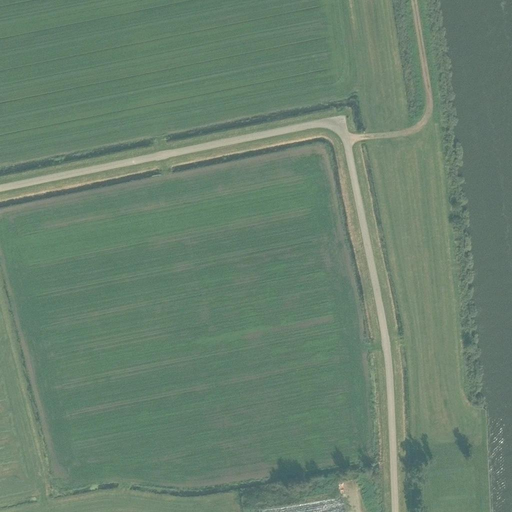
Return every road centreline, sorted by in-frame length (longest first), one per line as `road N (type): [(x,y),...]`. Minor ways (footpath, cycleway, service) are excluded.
road 1 (unclassified): [(392,511),(378,318),(339,127)]
road 2 (unclassified): [(0,188),(316,123),(339,127)]
road 3 (track): [(413,0),(426,119),(400,133),(345,138)]
